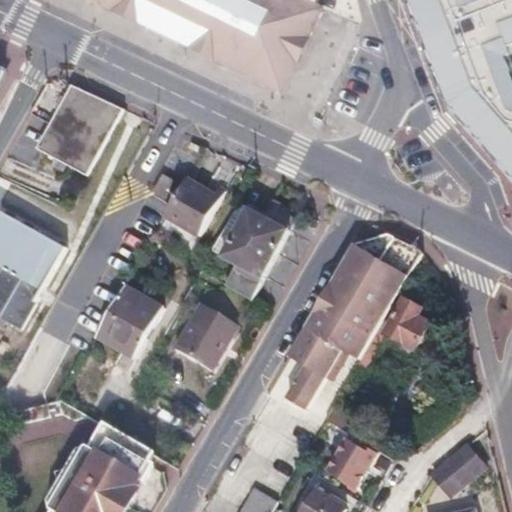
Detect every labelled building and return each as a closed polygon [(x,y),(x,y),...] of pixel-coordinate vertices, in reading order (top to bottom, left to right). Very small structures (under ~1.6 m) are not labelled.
[(323,10),(300,0),(87,0),(282,94),(323,10)] [(511,0),(407,0),(425,50),(449,117),(511,177),(511,0)] [(135,100),(81,75),(52,127),(39,149),(90,177),(135,100)] [(192,142),(189,149),(201,155),(204,147),(192,142)] [(174,178),(164,172),(154,189),(164,195),(174,178)] [(215,193),(190,178),(167,216),(201,235),(221,200),(214,196),(215,193)] [(228,188),(220,184),(215,193),(214,196),(221,200),(228,188)] [(265,215),(241,202),(214,249),(239,263),(228,283),(252,298),(297,217),(271,203),(265,215)] [(0,265),(4,268),(0,274),(0,317),(8,322),(24,331),(68,247),(0,208),(0,265)] [(319,297),(325,312),(322,317),(319,323),(303,324),(285,355),(292,359),(284,372),(294,379),(275,411),(295,423),(313,391),(338,348),(346,353),(361,362),(393,309),(422,259),(414,250),(401,245),(396,242),(342,257),(319,297)] [(437,290),(420,280),(401,313),(402,314),(429,330),(443,304),(432,298),(437,290)] [(167,308),(128,284),(99,335),(138,357),(167,308)] [(325,312),(319,297),(303,324),(319,323),(322,317),(325,312)] [(236,323),(199,302),(173,348),(209,369),(236,323)] [(401,313),(393,309),(361,362),(360,365),(369,370),(402,314),(401,313)] [(346,353),(338,348),(313,391),(321,395),(346,353)] [(292,359),(285,355),(277,368),(284,372),(292,359)] [(356,419),(334,407),(326,421),(348,434),(356,419)] [(102,424),(96,435),(116,446),(115,448),(124,453),(129,452),(148,463),(153,453),(110,428),(102,424)] [(125,511),(137,492),(132,489),(137,481),(141,484),(152,465),(148,463),(129,452),(124,453),(115,448),(116,446),(96,435),(87,450),(84,448),(78,451),(67,472),(69,479),(59,484),(48,505),(49,511),(125,511)] [(373,454),(349,441),(332,471),(360,487),(369,471),(365,469),(373,454)] [(488,469),(469,446),(435,475),(454,498),(488,469)] [(67,472),(57,476),(59,484),(69,479),(67,472)] [(141,484),(137,481),(132,489),(137,492),(141,484)] [(234,511),(272,511),(279,501),(251,485),(234,511)] [(344,511),(346,509),(318,493),(307,511),(344,511)]
